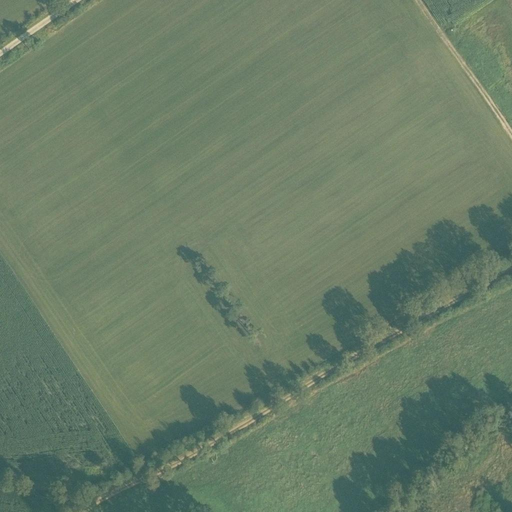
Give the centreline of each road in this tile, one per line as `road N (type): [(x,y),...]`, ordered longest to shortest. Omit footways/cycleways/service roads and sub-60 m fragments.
road 1 (track): [(84,511),(511,267)]
road 2 (track): [(416,0),(511,137)]
